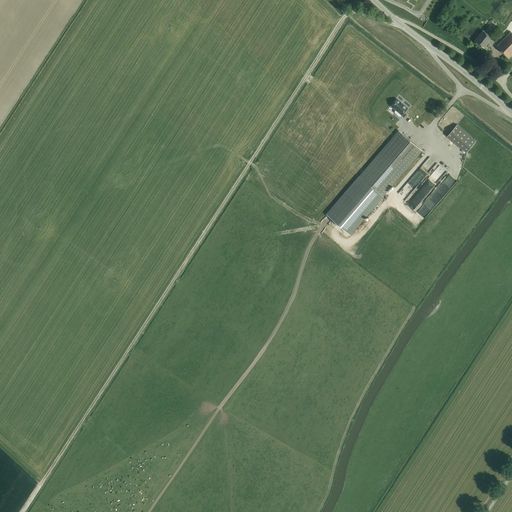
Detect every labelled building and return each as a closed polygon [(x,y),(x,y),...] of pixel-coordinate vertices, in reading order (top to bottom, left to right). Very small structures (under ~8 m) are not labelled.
[(488,34),(492,29),(488,27),(485,31),(483,30),(474,40),(484,48),(488,43),(491,45),(493,42),(491,40),(492,38),(488,34)] [(508,57),(511,54),(511,53),(511,33),(510,32),(497,46),(508,57)] [(399,116),(400,116),(408,108),(397,99),(391,106),(396,110),(395,111),(395,112),(399,116)] [(466,152),(476,141),(457,124),(447,136),(466,152)] [(422,150),(399,130),(326,216),(348,235),(382,196),(422,150)] [(428,165),(415,178),(419,182),(432,168),(428,165)] [(439,171),(430,179),(436,185),(445,176),(443,173),(447,169),(444,166),(442,167),(444,170),(441,173),(439,171)] [(432,198),(420,214),(428,219),(458,181),(452,176),(437,195),(432,191),(429,196),(432,198)] [(433,185),(435,184),(430,180),(426,184),(432,190),(435,187),(433,185)] [(413,186),(412,187),(410,185),(402,193),(406,198),(415,189),(413,186)]
